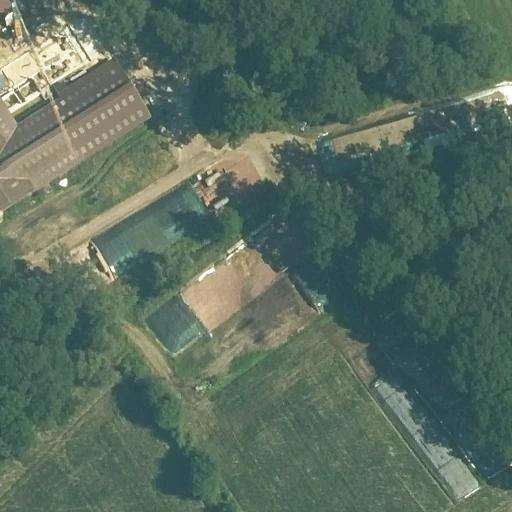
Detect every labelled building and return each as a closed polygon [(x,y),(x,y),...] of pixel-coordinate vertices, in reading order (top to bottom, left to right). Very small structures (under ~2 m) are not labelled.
[(0,0),(0,22),(15,14),(5,0),(0,0)] [(0,211),(148,120),(113,64),(61,96),(52,81),(4,111),(0,105),(0,211)] [(249,158),(88,238),(106,274),(267,193),(249,158)] [(300,359),(266,383),(280,404),(314,380),(300,359)] [(425,451),(444,439),(437,428),(418,441),(425,451)] [(317,511),(346,511),(373,494),(364,481),(317,511)]
